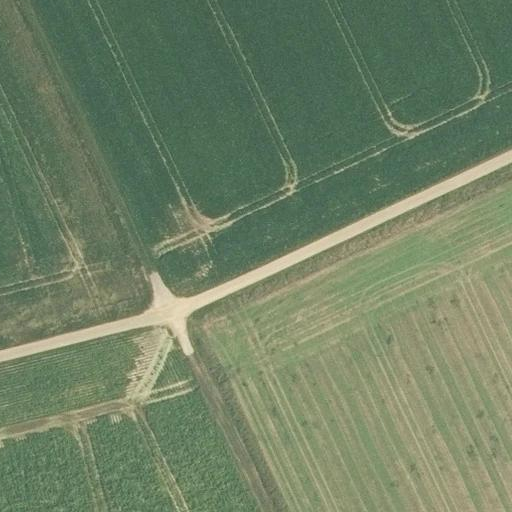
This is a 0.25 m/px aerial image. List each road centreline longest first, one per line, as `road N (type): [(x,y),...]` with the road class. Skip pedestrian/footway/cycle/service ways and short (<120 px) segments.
road 1 (track): [(22,0),(262,511)]
road 2 (track): [(168,312),(511,155)]
road 3 (track): [(168,312),(0,357)]
